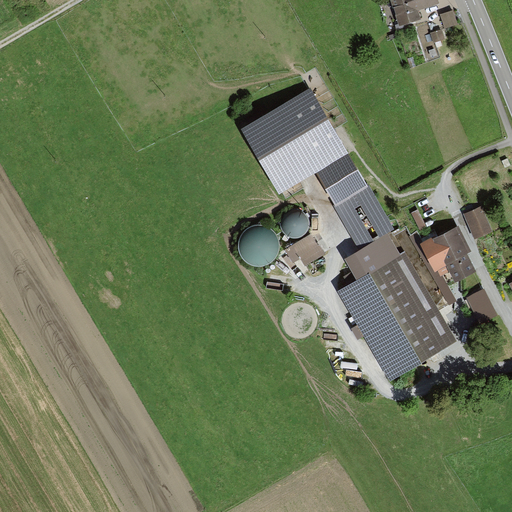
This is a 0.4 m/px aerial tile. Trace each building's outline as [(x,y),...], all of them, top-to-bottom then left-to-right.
[(416,8),(437,1),(437,0),(390,0),(398,22),(419,15),(416,8)] [(451,9),(438,13),(443,28),(456,23),(451,9)] [(440,29),(428,33),(431,43),(443,39),(440,29)] [(310,89),(242,128),(280,194),(316,172),(348,154),(310,89)] [(316,172),(360,248),(394,230),(370,186),(367,187),(348,154),(316,172)] [(464,215),(475,238),(491,231),(481,208),(464,215)] [(304,214),(301,211),(296,210),(291,210),(287,212),(283,215),(280,219),(280,224),(280,229),(283,233),(286,236),(291,238),(295,238),(300,237),(304,235),(307,231),(308,227),(308,222),(307,218),(304,214)] [(421,210),(413,213),(420,229),(428,226),(421,210)] [(256,266),(263,265),(269,262),(275,257),(278,251),(279,244),(277,237),(274,232),(269,227),(263,225),(256,224),(249,226),(244,229),(240,234),(237,241),(237,248),(239,254),(243,260),(249,264),(256,266)] [(437,271),(440,276),(443,275),(448,285),(476,271),(467,254),(472,252),(459,226),(433,240),(431,238),(420,244),(435,272),(437,271)] [(313,233),(293,244),(305,264),(324,253),(313,233)] [(339,292),(390,381),(456,342),(404,252),(400,255),(389,235),(345,259),(358,280),(339,292)] [(468,298),(480,323),(497,315),(484,289),(468,298)] [(451,303),(458,300),(454,291),(447,294),(451,303)]
